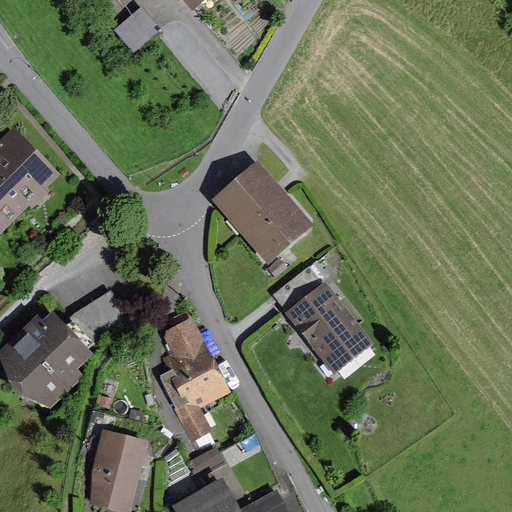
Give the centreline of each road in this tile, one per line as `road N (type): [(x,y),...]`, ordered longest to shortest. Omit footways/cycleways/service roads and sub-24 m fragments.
road 1 (residential): [(176,209),(233,369),(312,511)]
road 2 (residential): [(176,209),(208,177),(311,0)]
road 3 (residential): [(0,51),(113,182),(162,214)]
road 4 (residential): [(162,214),(12,311)]
